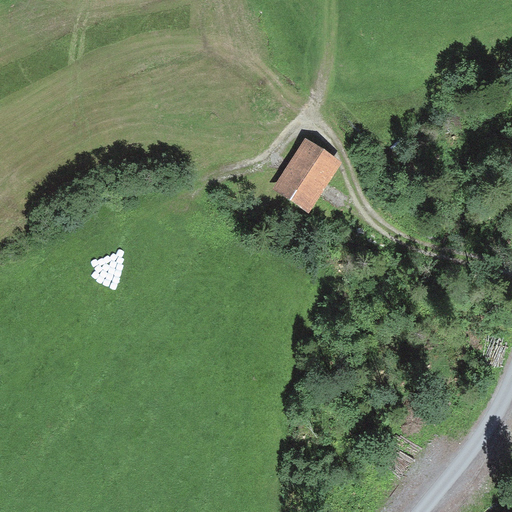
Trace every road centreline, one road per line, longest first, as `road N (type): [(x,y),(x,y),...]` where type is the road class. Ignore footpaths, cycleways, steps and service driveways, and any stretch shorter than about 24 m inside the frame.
road 1 (track): [(327,0),(314,125),(328,142),(395,179),(511,219)]
road 2 (unclassified): [(511,378),(477,442),(417,511)]
